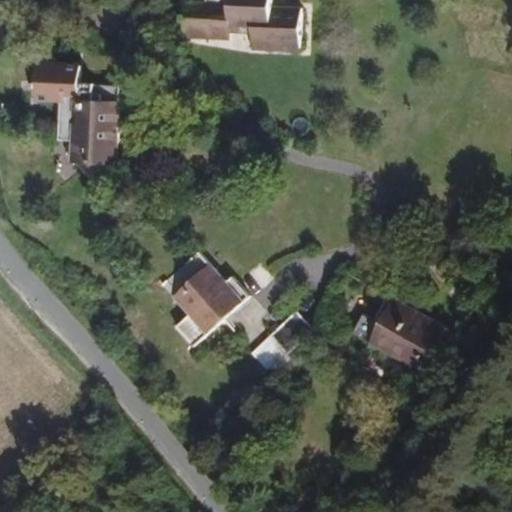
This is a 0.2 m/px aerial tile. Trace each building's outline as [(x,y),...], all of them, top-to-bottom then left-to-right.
[(273,12),(273,0),(207,0),(208,1),(187,0),(186,22),(218,24),(217,32),(228,32),(254,34),(252,50),(300,53),(303,14),(273,12)] [(217,32),(218,24),(186,22),(185,41),(217,43),(227,44),(228,32),(217,32)] [(122,123),(124,87),(84,85),(85,65),(40,63),(39,98),(63,99),(61,139),(76,140),(74,170),(102,186),(120,163),(121,141),(122,123)] [(140,141),(141,124),(122,123),(121,141),(140,141)] [(251,296),(233,276),(227,282),(200,252),(164,284),(180,301),(190,291),(202,304),(192,314),(180,325),(198,344),(226,319),(221,314),(228,308),(232,313),(251,296)] [(202,304),(190,291),(180,301),(192,314),(202,304)] [(445,325),(389,295),(376,318),(366,312),(354,334),(378,346),(380,342),(411,358),(409,362),(405,368),(432,381),(451,345),(438,338),(445,325)] [(232,313),(228,308),(221,314),(226,319),(232,313)] [(289,354),(316,329),(298,310),(253,353),(274,375),(292,358),(289,354)] [(198,344),(180,325),(177,327),(195,347),(198,344)] [(411,358),(380,342),(378,346),(409,362),(411,358)]
